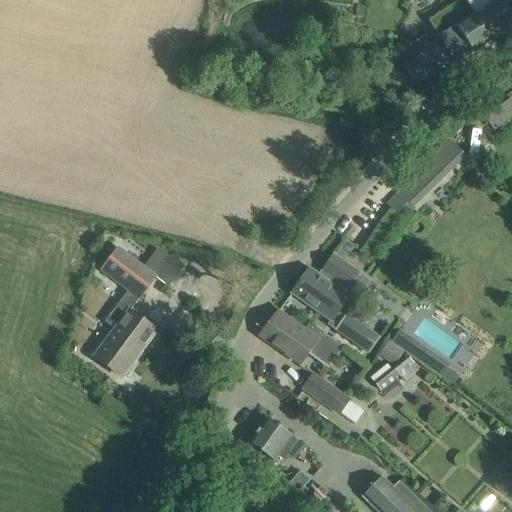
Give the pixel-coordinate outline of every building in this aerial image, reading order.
[(436,17),(429,22),(439,37),(446,47),(457,64),(478,50),(511,28),(511,19),(505,9),(499,0),(467,0),(464,2),(473,16),(447,33),(436,17)] [(436,43),(403,66),(416,85),(449,62),(436,43)] [(397,193),(386,204),(399,217),(409,206),(411,208),(464,156),(445,137),(426,155),(431,160),(397,193)] [(345,241),(340,249),(348,255),(354,248),(345,241)] [(117,328),(94,357),(118,375),(138,349),(141,351),(155,332),(129,313),(156,278),(165,285),(180,266),(158,249),(144,269),(117,249),(100,271),(129,293),(108,321),(117,328)] [(309,270),(291,294),(291,295),(330,322),(328,325),(368,354),(379,338),(347,315),(355,304),(356,303),(343,294),(357,274),(342,263),(334,257),(322,272),(324,273),(320,278),(309,270)] [(324,333),(284,304),(259,337),(299,367),(312,350),(321,358),(333,343),(322,335),(324,333)] [(313,377),(305,389),(340,415),(354,424),(362,412),(313,377)] [(266,419),(248,444),(264,456),(270,461),(273,463),(277,458),(291,437),(282,431),(266,419)] [(300,471),(289,485),(298,493),(310,480),(300,471)] [(380,481),(362,499),(374,511),(427,511),(398,483),(390,491),(380,481)]
